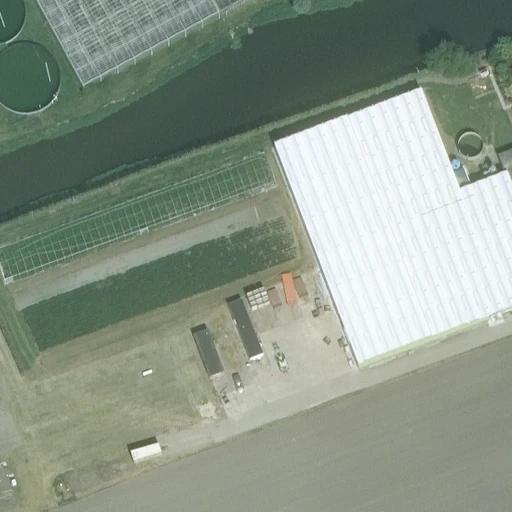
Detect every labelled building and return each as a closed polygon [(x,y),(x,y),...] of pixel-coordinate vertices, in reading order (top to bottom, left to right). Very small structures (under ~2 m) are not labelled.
[(0,0),(0,45),(9,42),(17,36),(23,27),(25,16),(23,5),(19,0),(0,0)] [(32,0),(83,93),(253,0),(32,0)] [(0,106),(8,113),(20,117),(33,116),(45,111),(54,102),(59,90),(60,78),(57,66),(50,57),(40,50),(28,46),(16,47),(5,52),(0,56),(0,106)] [(421,94),(275,150),(358,370),(511,311),(511,189),(507,177),(460,195),(421,94)] [(40,243),(1,253),(5,271),(45,261),(40,243)] [(257,307),(283,301),(278,277),(251,283),(257,307)] [(242,300),(228,305),(251,361),(264,356),(242,300)] [(228,405),(246,403),(244,381),(225,383),(228,405)]
